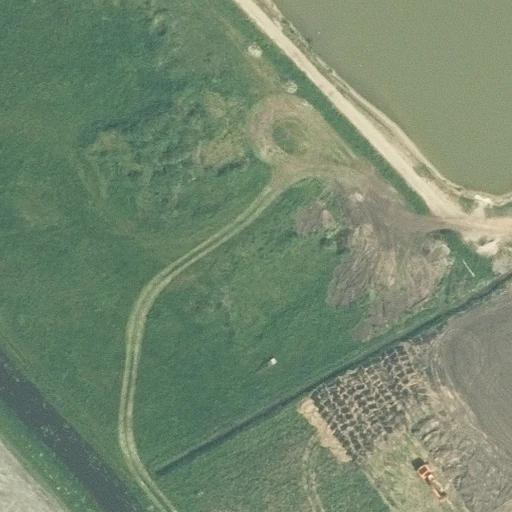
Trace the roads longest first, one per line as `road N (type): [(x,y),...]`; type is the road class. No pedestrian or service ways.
road 1 (track): [(240,0),(460,220)]
road 2 (track): [(0,416),(84,511)]
